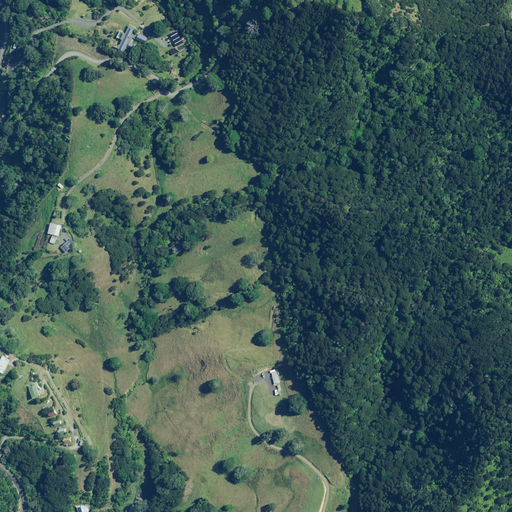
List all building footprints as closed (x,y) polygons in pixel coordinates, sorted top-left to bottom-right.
[(88,30),(72,25),(70,31),(86,36),(88,30)] [(134,50),(136,46),(131,43),(134,38),(136,39),(145,44),(148,38),(140,33),(138,36),(135,35),(133,33),(136,28),(131,25),(126,34),(124,33),(121,39),(123,40),(121,44),(116,47),(118,49),(125,52),(127,46),(128,47),(129,47),(134,50)] [(62,226),(55,224),(52,234),(59,236),(62,226)] [(10,360),(3,357),(0,362),(0,371),(4,374),(10,360)] [(41,396),(36,384),(29,386),(34,399),(41,396)]
